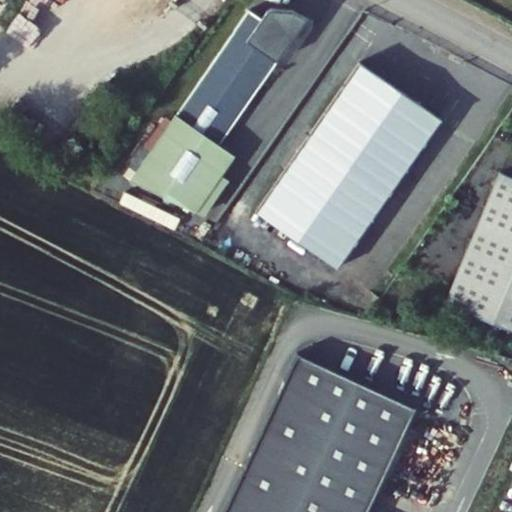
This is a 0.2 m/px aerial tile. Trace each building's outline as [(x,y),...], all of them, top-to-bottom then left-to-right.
[(0,24),(7,29),(22,7),(11,0),(6,0),(0,10),(0,24)] [(276,0),(272,7),(261,0),(255,0),(182,109),(137,175),(203,207),(241,148),(227,138),(297,36),(297,22),(307,21),(318,5),(311,0),(276,0)] [(297,36),(307,21),(297,22),(297,36)] [(367,57),(262,208),(343,263),(449,114),(367,57)] [(94,171),(130,119),(117,110),(80,162),(94,171)] [(511,320),(511,167),(457,298),(511,320)] [(365,511),(373,496),(430,381),(312,324),(221,511),(365,511)] [(405,511),(373,496),(365,511),(405,511)]
